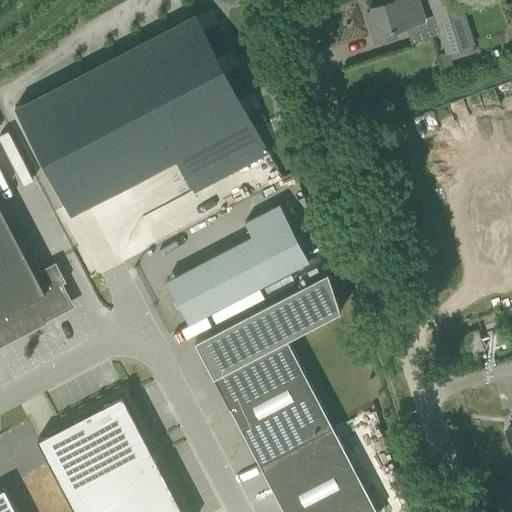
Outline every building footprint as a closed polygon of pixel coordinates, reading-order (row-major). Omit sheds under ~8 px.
[(373,6),(376,17),(369,20),(377,42),(396,36),(394,29),(425,20),(418,0),(380,0),(381,3),(373,6)] [(461,6),(436,14),(448,53),(473,45),(461,6)] [(266,153),(270,151),(251,114),(247,116),(195,17),(199,15),(197,11),(193,13),(15,106),(71,213),(177,158),(194,191),(266,153)] [(37,271),(0,201),(0,346),(49,321),(46,316),(70,303),(60,284),(67,280),(56,261),(37,271)] [(252,234),(167,279),(189,322),(310,259),(280,202),(245,221),(252,234)] [(328,271),(196,341),(213,375),(230,406),(260,463),(333,425),(287,337),(341,308),(334,289),(328,271)] [(478,329),(467,332),(474,352),(484,348),(478,329)] [(185,511),(158,459),(156,460),(122,396),(104,405),(103,403),(38,438),(76,511),(185,511)] [(377,511),(333,425),(260,463),(285,511),(377,511)] [(0,511),(18,511),(5,487),(0,489),(0,511)]
